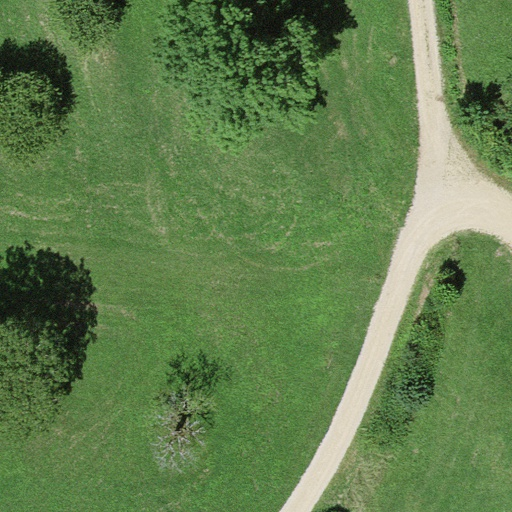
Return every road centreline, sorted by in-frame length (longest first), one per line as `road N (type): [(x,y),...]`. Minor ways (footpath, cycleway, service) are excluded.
road 1 (track): [(289,511),(320,469),(397,283),(454,212)]
road 2 (track): [(411,0),(454,212),(500,222),(511,236)]
